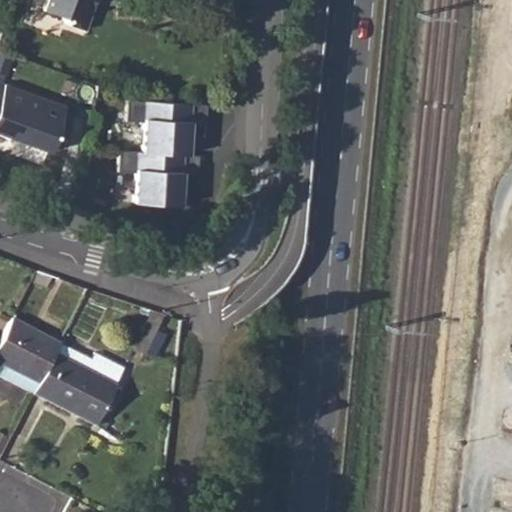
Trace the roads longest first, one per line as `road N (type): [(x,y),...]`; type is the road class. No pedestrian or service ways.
road 1 (secondary): [(313,511),(361,0)]
road 2 (tertiary): [(0,224),(98,259),(153,266),(185,269),(229,251),(244,234),(261,173),(265,0)]
road 3 (residential): [(511,235),(482,511)]
